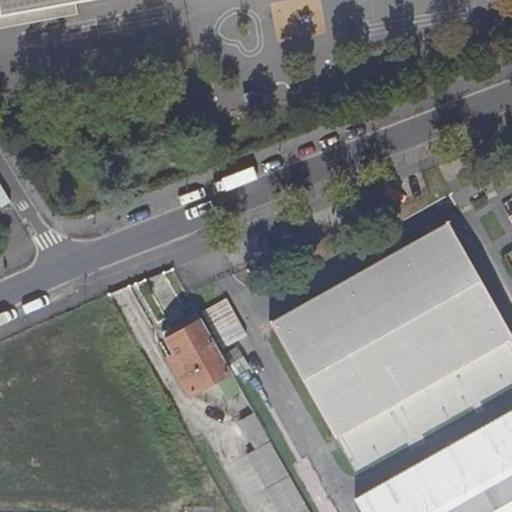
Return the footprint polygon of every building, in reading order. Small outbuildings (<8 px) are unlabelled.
[(0,0),(0,28),(77,15),(75,2),(88,0),(0,0)] [(351,468),(511,377),(511,341),(446,219),(268,319),(351,468)] [(202,313),(221,348),(245,334),(225,300),(202,313)] [(228,368),(198,313),(163,332),(173,352),(167,355),(187,391),(228,368)] [(511,511),(511,406),(355,495),(364,511),(511,511)] [(276,511),(308,511),(252,411),(238,419),(253,446),(243,451),(276,511)]
